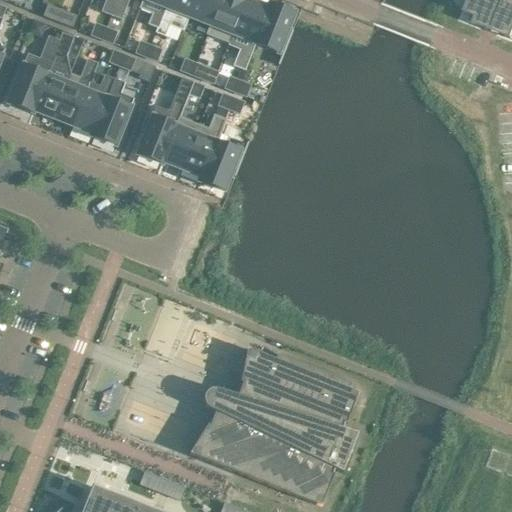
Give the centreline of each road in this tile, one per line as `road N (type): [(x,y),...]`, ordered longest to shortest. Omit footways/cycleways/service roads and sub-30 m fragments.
road 1 (residential): [(0,126),(183,199),(160,253),(59,212)]
road 2 (residential): [(351,0),(511,64)]
road 3 (residential): [(59,212),(0,357)]
